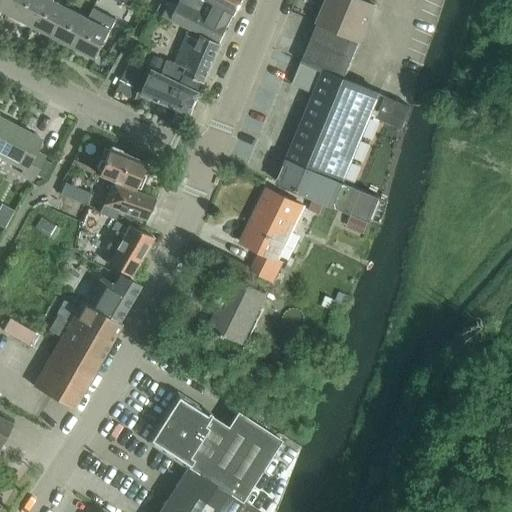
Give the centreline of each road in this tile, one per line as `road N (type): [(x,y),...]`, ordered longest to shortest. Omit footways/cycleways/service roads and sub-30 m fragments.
road 1 (residential): [(29,511),(115,361),(205,158)]
road 2 (residential): [(205,158),(0,57)]
road 3 (residential): [(205,158),(268,0)]
